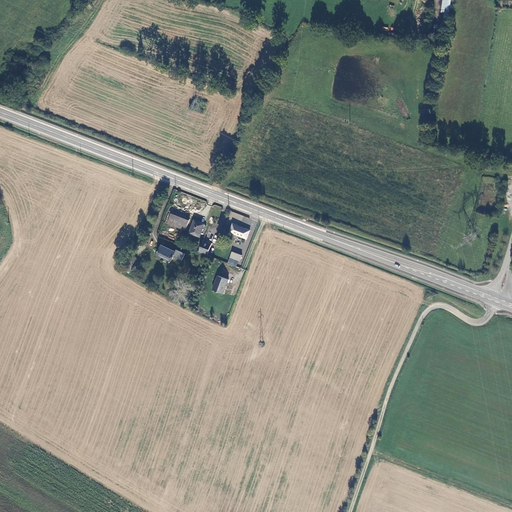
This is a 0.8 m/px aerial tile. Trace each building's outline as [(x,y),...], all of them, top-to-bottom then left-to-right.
[(189,218),(172,212),(167,223),(185,230),(189,218)] [(194,220),(189,233),(199,237),(204,224),(194,220)] [(250,230),(232,223),(229,232),(246,239),(250,230)] [(202,240),(198,252),(207,255),(211,243),(202,240)] [(171,260),(175,251),(161,245),(155,257),(159,259),(161,256),(171,260)] [(232,265),(235,259),(238,260),(239,261),(241,255),(232,251),(228,263),(232,265)] [(130,255),(128,260),(135,263),(137,258),(130,255)] [(135,264),(135,263),(128,260),(125,266),(132,270),(135,264)] [(229,280),(218,275),(212,289),(223,293),(229,280)]
